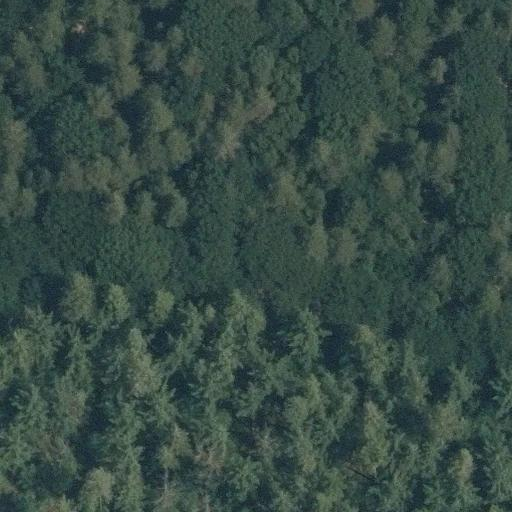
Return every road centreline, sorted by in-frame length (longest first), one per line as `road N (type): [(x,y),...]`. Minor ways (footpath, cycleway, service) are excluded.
road 1 (track): [(511,375),(271,309),(149,301)]
road 2 (track): [(149,301),(123,215),(82,149),(19,0)]
road 3 (track): [(202,511),(149,301)]
road 4 (track): [(149,301),(0,301)]
